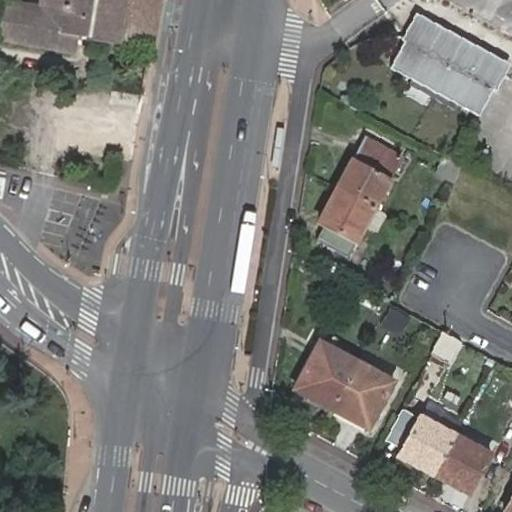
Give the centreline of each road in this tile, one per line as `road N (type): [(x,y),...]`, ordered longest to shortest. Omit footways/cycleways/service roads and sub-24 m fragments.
road 1 (unclassified): [(250,32),(292,40),(301,88),(248,442)]
road 2 (secondary): [(195,20),(196,147),(171,323),(173,366),(189,405)]
road 3 (secondary): [(189,405),(250,32)]
road 4 (secondary): [(195,20),(129,366)]
road 5 (tertiary): [(0,257),(52,313),(129,366)]
road 6 (secondary): [(144,511),(152,447),(129,366)]
road 7 (secondary): [(129,366),(109,511)]
road 8 (tertiary): [(248,442),(375,511)]
road 9 (residential): [(511,342),(435,301),(454,260)]
